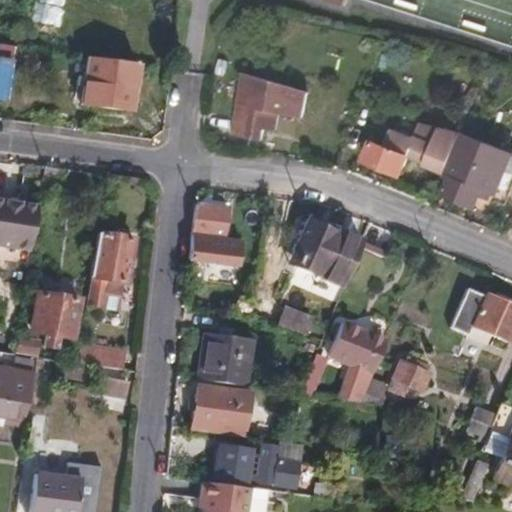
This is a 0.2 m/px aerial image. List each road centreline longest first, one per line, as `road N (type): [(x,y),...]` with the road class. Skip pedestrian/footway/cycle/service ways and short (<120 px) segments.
road 1 (residential): [(511,264),(314,182),(179,165)]
road 2 (residential): [(142,511),(179,165)]
road 3 (residential): [(179,165),(0,141)]
